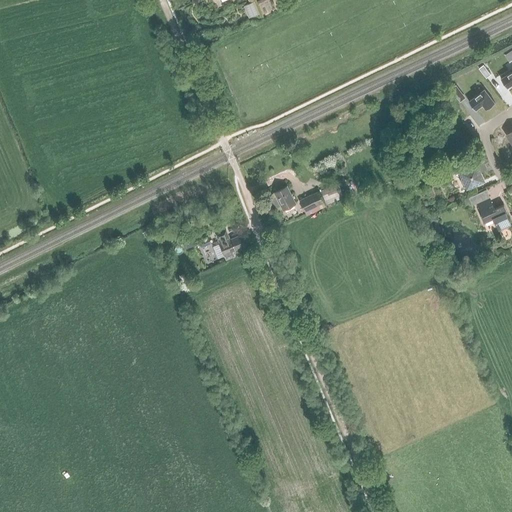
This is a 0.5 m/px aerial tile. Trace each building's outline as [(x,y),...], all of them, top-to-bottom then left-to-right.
[(243,5),(248,18),(259,13),(253,0),(248,0),(249,3),(243,5)] [(511,69),(500,77),(506,86),(511,82),(511,69)] [(482,89),(466,101),(473,110),(480,105),(484,110),(492,103),(482,89)] [(456,100),(446,109),(457,121),(467,112),(456,100)] [(464,185),(469,187),(476,184),(475,183),(482,179),(477,168),(484,165),(479,155),(466,160),(469,167),(460,171),(463,178),(461,179),(464,185)] [(338,183),(320,190),(325,203),(343,197),(338,183)] [(274,192),(279,202),(283,209),(295,202),(292,196),(287,186),(274,192)] [(483,190),(468,197),(471,204),(476,202),(482,214),(480,215),(483,222),(493,218),(498,230),(510,224),(505,212),(507,211),(503,204),(494,208),(488,196),(486,197),(483,190)] [(313,195),(300,201),(305,211),(318,205),(318,207),(324,204),(318,191),(312,193),(313,195)] [(231,251),(242,246),(238,236),(227,240),(227,239),(219,242),(224,255),(232,252),(231,251)] [(198,241),(200,247),(211,243),(208,237),(198,241)]
